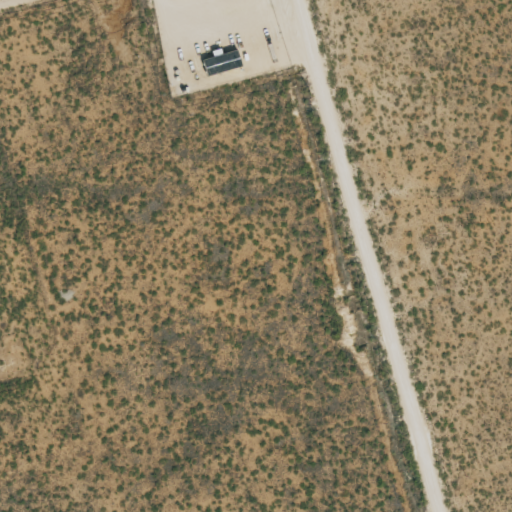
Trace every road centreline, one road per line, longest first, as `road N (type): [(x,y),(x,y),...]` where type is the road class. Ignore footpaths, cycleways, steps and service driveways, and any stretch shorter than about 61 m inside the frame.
road 1 (track): [(388,511),(254,0)]
road 2 (track): [(184,0),(141,24),(0,61)]
